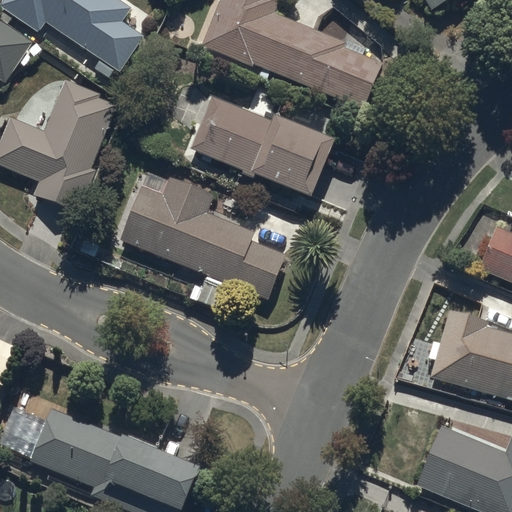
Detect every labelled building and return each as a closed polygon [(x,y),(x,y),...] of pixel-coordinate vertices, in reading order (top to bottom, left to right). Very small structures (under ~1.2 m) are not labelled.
[(5,0),(2,5),(37,32),(46,23),(117,71),(144,36),(121,21),(132,8),(120,0),(5,0)] [(219,0),(200,45),(251,66),(253,62),(363,107),(381,61),(344,48),(347,40),(275,14),(280,0),(219,0)] [(426,0),(432,9),(448,0),(426,0)] [(0,77),(6,81),(35,44),(0,17),(0,77)] [(10,115),(0,138),(0,165),(39,182),(33,194),(77,213),(101,169),(92,164),(116,106),(102,99),(105,94),(64,80),(44,130),(10,115)] [(270,119),(208,93),(186,148),(250,174),(252,169),(310,193),(333,136),(274,112),(270,119)] [(162,190),(144,183),(122,239),(269,299),(286,253),(252,241),(256,233),(208,213),(216,193),(170,176),(162,190)] [(477,270),(511,284),(511,230),(496,224),(477,270)] [(489,320),(447,310),(429,376),(511,399),(511,333),(486,327),(489,320)] [(0,410),(9,387),(0,384),(0,410)] [(27,468),(134,511),(180,511),(199,463),(53,406),(27,468)] [(440,424),(416,483),(489,511),(511,511),(511,436),(506,451),(440,424)]
